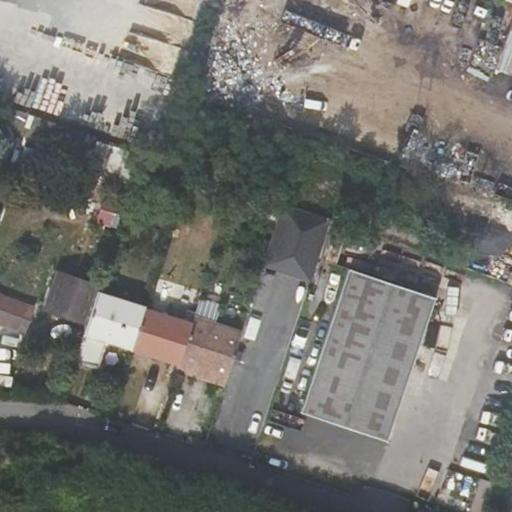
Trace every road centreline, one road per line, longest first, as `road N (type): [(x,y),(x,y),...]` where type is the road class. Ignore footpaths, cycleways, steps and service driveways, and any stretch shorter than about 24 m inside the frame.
road 1 (residential): [(375,511),(130,430),(0,411)]
road 2 (unknown): [(412,511),(466,297),(442,273),(336,241)]
